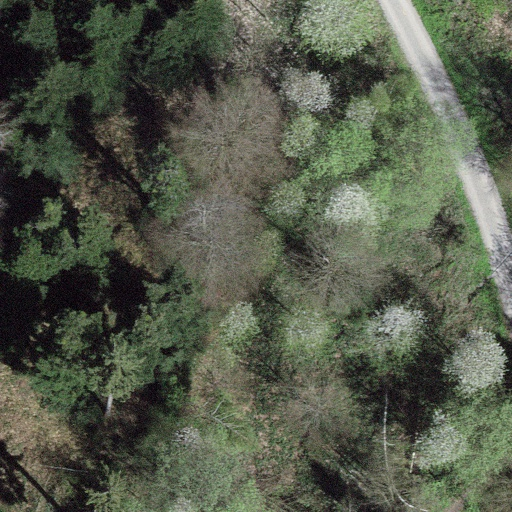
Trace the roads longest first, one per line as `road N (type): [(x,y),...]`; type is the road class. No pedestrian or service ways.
road 1 (track): [(511,275),(469,149),(394,0)]
road 2 (track): [(416,511),(511,421)]
